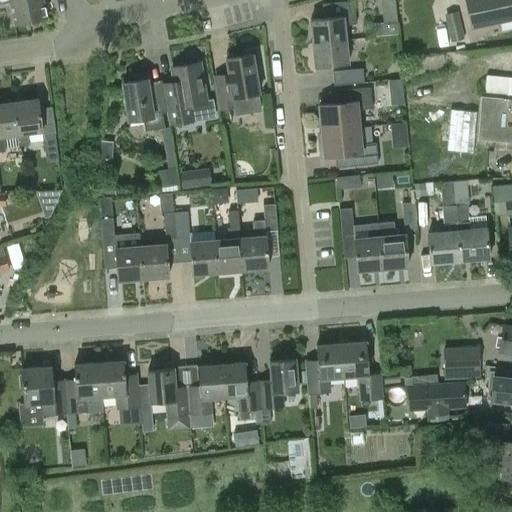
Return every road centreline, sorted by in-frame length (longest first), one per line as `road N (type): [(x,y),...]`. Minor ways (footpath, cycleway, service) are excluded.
road 1 (residential): [(308,309),(279,0)]
road 2 (residential): [(0,336),(308,309)]
road 3 (residential): [(308,309),(511,295)]
